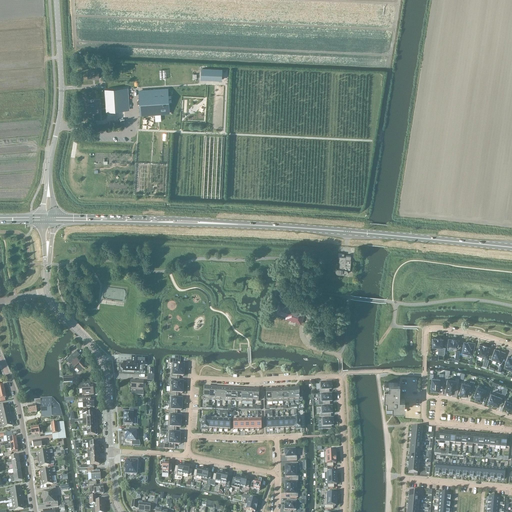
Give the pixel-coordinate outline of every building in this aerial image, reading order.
[(87,71),(88,79),(95,78),(95,79),(99,79),(99,71),(102,71),(101,64),(95,65),(96,70),(87,71)] [(222,70),(212,69),(211,79),(221,80),(222,70)] [(105,89),(106,111),(124,110),(123,88),(105,89)] [(169,103),(165,103),(164,90),(139,91),(140,112),(144,111),(144,114),(155,114),(155,112),(160,111),(160,113),(169,113),(169,103)] [(95,104),(87,105),(87,113),(94,112),(94,113),(98,113),(98,105),(101,105),(100,99),(95,99),(95,104)] [(350,269),(351,256),(346,255),(346,257),(344,257),(344,254),(338,253),(338,258),(339,259),(338,268),(337,268),(337,269),(336,269),(336,270),(335,271),(336,271),(336,272),(336,273),(337,273),(338,273),(345,274),(346,274),(347,274),(347,273),(348,273),(348,272),(348,271),(347,270),(347,269),(346,269),(350,269)] [(287,319),(301,324),(305,312),(279,303),(275,313),(288,317),(287,319)] [(441,349),(441,348),(442,348),(442,347),(443,339),(443,338),(433,338),(433,339),(432,339),(432,343),(432,346),(438,346),(438,349),(441,349)] [(452,339),(448,339),(447,347),(458,348),(459,340),(455,340),(455,339),(452,339)] [(470,344),(464,343),(462,353),(472,355),(474,343),(470,343),(470,344)] [(483,346),(479,345),(477,354),(487,357),(490,347),(486,346),(483,345),(483,346)] [(491,359),(501,363),(505,353),(495,349),(491,359)] [(71,354),(66,358),(70,362),(71,360),(74,364),(74,365),(74,366),(75,367),(76,367),(76,366),(77,367),(79,370),(82,368),(88,362),(82,356),(81,357),(80,356),(79,356),(78,357),(77,356),(75,358),(71,354)] [(124,364),(123,364),(121,365),(121,367),(122,369),(123,369),(123,371),(139,372),(139,365),(141,365),(141,366),(142,366),(142,365),(143,365),(147,365),(148,357),(132,356),(132,363),(130,363),(124,362),(124,364)] [(184,365),(180,365),(178,365),(178,360),(168,359),(168,364),(171,365),(171,370),(184,371),(184,370),(185,370),(185,367),(184,367),(184,365)] [(178,376),(179,376),(183,376),(184,371),(171,370),(171,375),(170,375),(169,379),(171,379),(177,379),(178,376)] [(443,384),(444,374),(439,373),(439,378),(432,378),(431,384),(430,389),(431,389),(431,390),(439,390),(439,384),(443,384)] [(458,386),(459,379),(455,378),(455,380),(448,379),(448,380),(447,380),(446,384),(447,384),(446,391),(449,391),(449,392),(453,392),(454,386),(458,386)] [(183,382),(179,382),(177,382),(177,379),(171,379),(170,387),(183,388),(183,382)] [(131,390),(133,390),(133,391),(132,392),(131,393),(131,394),(132,395),(133,396),(134,396),(135,395),(143,396),(144,391),(143,391),(143,382),(139,382),(139,383),(136,382),(135,382),(135,381),(134,381),(133,381),(132,381),(131,381),(131,382),(130,382),(130,384),(130,385),(131,385),(131,386),(132,386),(131,390)] [(474,382),(470,381),(470,384),(462,382),(459,393),(467,395),(469,390),(472,391),(474,382)] [(400,383),(384,382),(384,399),(386,399),(386,409),(404,410),(405,399),(399,399),(398,398),(398,394),(399,394),(400,383)] [(88,386),(84,387),(84,383),(77,383),(77,390),(82,390),(83,395),(94,395),(93,386),(88,386)] [(324,384),(319,384),(320,394),(329,393),(329,390),(331,390),(331,388),(331,383),(328,383),(324,383),(324,384)] [(482,397),(483,396),(486,397),(489,388),(484,386),(484,389),(481,388),(481,387),(478,386),(477,387),(474,395),(474,397),(476,398),(475,398),(479,400),(479,399),(482,400),(482,397)] [(183,388),(170,387),(170,396),(176,396),(177,393),(182,394),(183,388)] [(488,402),(498,406),(501,397),(491,393),(488,402)] [(332,395),(320,396),(320,403),(323,403),(323,406),(330,405),(329,402),(331,402),(331,400),(332,400),(332,395)] [(182,400),(178,399),(176,399),(176,396),(170,396),(170,399),(171,399),(171,404),(182,405),(182,400)] [(91,397),(78,397),(79,404),(83,404),(83,409),(94,408),(94,399),(91,400),(91,397)] [(37,409),(41,409),(40,404),(41,404),(40,400),(35,400),(35,405),(33,405),(33,406),(28,407),(29,414),(37,412),(37,409)] [(511,402),(505,400),(503,407),(506,408),(506,409),(509,410),(511,410),(511,402)] [(171,404),(169,404),(169,410),(168,409),(167,413),(169,413),(175,413),(176,410),(181,411),(182,405),(171,404)] [(8,406),(8,405),(0,407),(0,414),(10,412),(9,410),(10,410),(9,406),(8,406)] [(52,417),(51,407),(41,407),(41,418),(52,417)] [(332,407),(321,408),(321,418),(330,418),(330,414),(332,414),(332,412),(332,407)] [(138,409),(130,409),(130,413),(124,413),(123,425),(132,425),(133,418),(136,418),(136,414),(138,414),(138,409)] [(91,411),(82,411),(83,420),(97,419),(97,416),(96,415),(96,413),(92,414),(91,411)] [(10,412),(0,414),(0,416),(1,421),(11,419),(11,417),(11,416),(11,412),(10,412)] [(175,413),(169,413),(168,421),(181,422),(181,421),(182,421),(182,418),(181,418),(181,417),(175,416),(175,413)] [(208,429),(209,416),(206,416),(206,419),(203,419),(203,422),(201,422),(201,426),(201,425),(203,425),(202,428),(208,429)] [(12,422),(11,419),(1,421),(2,426),(1,426),(0,426),(0,428),(3,428),(13,426),(12,425),(13,425),(13,421),(12,422)] [(333,420),(321,420),(322,430),(331,430),(331,426),(332,426),(332,424),(333,424),(333,420)] [(181,422),(168,421),(168,430),(174,430),(175,427),(180,428),(181,422)] [(57,423),(51,423),(52,435),(53,441),(63,439),(63,433),(59,434),(57,423)] [(125,433),(125,436),(126,436),(126,441),(127,441),(127,442),(130,442),(130,441),(132,441),(132,446),(140,447),(140,446),(140,444),(139,441),(138,439),(136,437),(136,433),(138,433),(138,429),(130,428),(129,432),(126,432),(126,433),(125,433)] [(174,430),(168,430),(167,439),(181,439),(181,435),(180,435),(180,434),(174,433),(174,430)] [(4,443),(4,446),(17,444),(16,438),(13,438),(12,436),(7,437),(7,442),(4,443)] [(506,447),(509,448),(510,442),(507,441),(507,437),(501,438),(500,447),(506,448),(506,447)] [(180,444),(181,439),(167,439),(167,444),(163,445),(163,449),(173,450),(174,445),(179,445),(179,444),(180,444)] [(94,440),(83,441),(83,444),(88,444),(88,449),(98,448),(98,442),(94,443),(94,440)] [(17,444),(4,446),(5,450),(12,449),(12,453),(18,452),(17,444)] [(324,458),(335,458),(336,458),(336,454),(335,454),(335,452),(333,452),(332,449),(324,449),(324,453),(324,458)] [(296,450),(285,451),(285,455),(286,455),(286,458),(287,458),(287,461),(297,460),(296,450)] [(38,454),(37,454),(37,457),(38,457),(39,460),(49,458),(48,454),(50,453),(50,454),(52,453),(52,451),(48,452),(48,451),(38,453),(38,454)] [(12,460),(7,461),(7,464),(20,462),(19,459),(20,459),(21,458),(20,457),(20,456),(19,456),(11,457),(12,460)] [(50,465),(54,465),(54,462),(51,463),(50,463),(49,458),(39,460),(39,462),(38,463),(39,466),(40,466),(40,467),(50,465)] [(139,459),(130,458),(129,462),(126,461),(126,466),(125,466),(125,470),(126,470),(126,475),(137,475),(137,472),(138,472),(139,465),(137,465),(137,463),(139,463),(139,459)] [(336,464),(335,458),(324,458),(324,464),(327,464),(327,467),(333,467),(333,464),(336,464)] [(99,459),(87,460),(87,465),(80,466),(80,469),(88,468),(88,465),(99,465),(99,463),(100,463),(101,462),(100,460),(100,459),(99,459)] [(439,474),(442,474),(443,464),(438,463),(438,461),(434,461),(434,463),(436,463),(435,474),(439,475),(439,474)] [(162,466),(162,475),(168,475),(169,472),(172,472),(172,466),(169,466),(169,463),(167,463),(161,462),(160,466),(162,466)] [(285,472),(296,472),(296,466),(298,466),(298,463),(291,463),(291,466),(285,466),(285,472)] [(177,476),(182,477),(183,475),(185,465),(182,465),(179,464),(178,467),(175,466),(174,472),(177,473),(177,476)] [(185,465),(183,475),(188,476),(188,475),(191,476),(192,470),(189,469),(190,467),(187,466),(185,465)] [(9,475),(9,477),(22,475),(21,468),(13,470),(14,474),(9,475)] [(79,472),(87,471),(87,472),(91,472),(92,480),(101,480),(100,471),(94,472),(93,468),(79,469),(79,472)] [(195,470),(193,477),(196,477),(201,479),(202,479),(204,469),(201,469),(198,468),(198,471),(195,470)] [(206,470),(204,469),(202,479),(201,479),(201,481),(207,482),(207,481),(207,479),(209,480),(210,480),(212,474),(209,473),(209,471),(206,470)] [(41,476),(41,479),(52,477),(51,472),(52,472),(52,473),(55,472),(55,470),(51,470),(40,472),(41,472),(40,472),(40,476),(41,476)] [(327,479),(336,479),(336,473),(334,473),(334,470),(327,470),(327,473),(327,479)] [(221,483),(223,473),(221,473),(220,473),(217,472),(217,475),(214,474),(212,480),(215,481),(221,483)] [(285,472),(286,478),(291,477),(291,480),(298,480),(298,477),(296,477),(296,472),(285,472)] [(221,483),(220,485),(229,487),(231,478),(228,477),(228,475),(225,474),(225,473),(223,473),(221,483)] [(22,475),(9,477),(9,478),(11,478),(12,483),(22,481),(22,475)] [(240,487),(242,477),(240,476),(240,477),(236,476),(236,479),(233,478),(231,487),(234,488),(239,489),(240,487)] [(52,482),(52,477),(41,479),(42,481),(41,481),(41,485),(42,485),(42,486),(53,484),(57,483),(56,481),(54,481),(54,482),(52,482)] [(242,477),(240,487),(245,488),(245,487),(249,488),(250,482),(247,481),(247,479),(244,478),(244,477),(242,477)] [(336,479),(327,479),(328,485),(328,488),(334,488),(334,485),(337,485),(336,483),(337,483),(337,479),(336,479)] [(252,482),(250,488),(253,489),(260,491),(261,485),(263,485),(264,481),(258,480),(257,481),(255,480),(255,483),(252,482)] [(286,483),(285,489),(298,489),(298,480),(291,480),(291,484),(286,483)] [(94,486),(94,494),(103,494),(103,485),(97,486),(96,482),(89,483),(90,486),(94,486)] [(9,492),(11,492),(11,496),(22,495),(21,493),(22,493),(22,489),(21,489),(21,488),(10,490),(6,490),(7,493),(9,492)] [(43,498),(44,499),(56,497),(55,488),(49,489),(49,492),(43,493),(43,494),(42,494),(43,498)] [(291,498),(298,498),(298,489),(285,489),(285,495),(291,495),(291,498)] [(325,500),(337,501),(337,497),(336,497),(336,495),(334,494),(334,491),(328,491),(327,494),(325,494),(325,500)] [(23,495),(22,495),(11,496),(11,497),(7,497),(8,500),(10,499),(12,499),(12,503),(23,502),(22,499),(23,499),(23,495)] [(96,496),(89,497),(90,504),(95,504),(95,509),(92,509),(92,511),(103,511),(104,506),(105,506),(104,501),(97,501),(96,496)] [(246,498),(245,504),(257,507),(257,505),(258,502),(255,501),(256,498),(250,496),(249,499),(246,498)] [(44,504),(51,503),(52,506),(58,506),(56,497),(44,499),(43,499),(43,503),(44,503),(44,504)] [(488,504),(499,505),(503,506),(503,503),(500,503),(499,503),(499,498),(489,497),(488,501),(487,504),(488,504)] [(285,503),(285,506),(284,510),(296,511),(297,501),(287,500),(287,503),(285,503)] [(337,504),(337,501),(325,500),(324,506),(324,509),(333,509),(333,506),(336,506),(336,504),(337,504)] [(142,502),(132,501),(132,508),(139,509),(138,511),(144,511),(145,505),(142,505),(142,502)] [(24,504),(23,505),(23,502),(12,503),(13,508),(12,509),(12,508),(9,508),(9,511),(13,510),(24,509),(23,508),(24,508),(24,504)] [(149,503),(149,506),(145,505),(144,511),(150,511),(153,511),(154,503),(149,503)] [(159,509),(157,508),(157,504),(154,503),(153,511),(156,511),(161,511),(162,511),(158,511),(159,509)]
